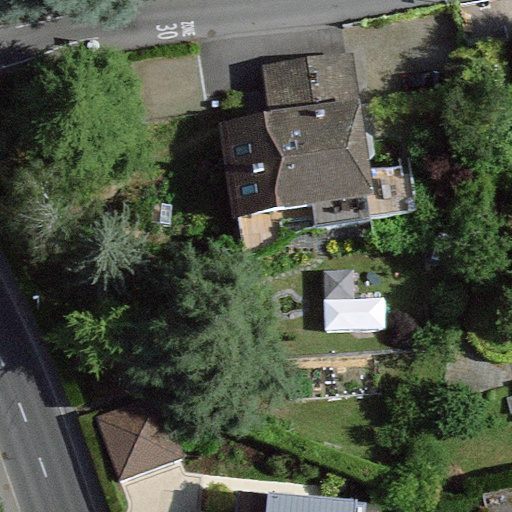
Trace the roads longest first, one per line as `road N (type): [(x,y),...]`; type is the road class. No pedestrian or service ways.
road 1 (residential): [(0,45),(279,0)]
road 2 (secondary): [(0,347),(36,414),(65,511)]
